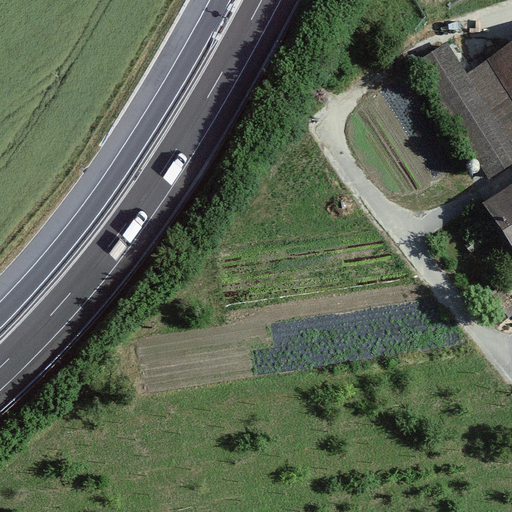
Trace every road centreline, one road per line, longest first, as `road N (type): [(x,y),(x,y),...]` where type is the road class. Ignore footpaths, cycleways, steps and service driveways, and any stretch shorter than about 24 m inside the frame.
road 1 (motorway): [(0,367),(118,234),(261,0)]
road 2 (motorway): [(220,0),(108,186),(0,315)]
